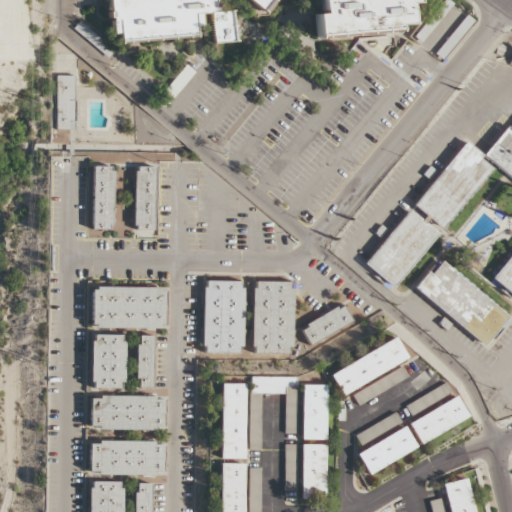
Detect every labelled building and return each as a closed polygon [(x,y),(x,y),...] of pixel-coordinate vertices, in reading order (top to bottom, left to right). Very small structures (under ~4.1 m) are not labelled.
[(235,41),(234,11),(218,12),(217,0),(107,0),(110,33),(117,33),(118,42),(195,37),(195,29),(201,29),(200,14),(210,13),(212,43),(235,41)] [(248,0),(263,12),(272,0),(248,0)] [(314,0),(315,14),(309,14),(310,36),(393,32),(392,25),(406,24),(405,3),(411,3),(410,0),(314,0)] [(451,4),(446,0),(442,0),(415,38),(423,44),(451,4)] [(174,96),(194,72),(185,65),(165,89),(174,96)] [(55,75),(55,130),(74,130),(74,75),(55,75)] [(480,156),(511,182),(511,129),(506,124),(480,156)] [(411,205),(465,141),(481,154),(478,158),(491,169),(440,230),(411,205)] [(112,166),(91,166),(91,229),(112,229),(112,166)] [(132,166),(132,230),(154,230),(154,166),(132,166)] [(363,264),(408,210),(438,234),(392,289),(363,264)] [(511,297),(511,252),(490,279),(511,297)] [(413,289),(483,347),(507,317),(438,260),(413,289)] [(243,281),(201,281),(201,353),(243,353),(243,281)] [(250,354),(292,354),(292,281),(250,281),(250,354)] [(165,287),(90,287),(90,329),(165,329),(165,287)] [(352,321),(341,303),(299,328),(310,347),(352,321)] [(123,334),(88,334),(88,389),(123,389),(123,334)] [(134,388),(151,388),(151,335),(134,335),(134,388)] [(392,337),(328,376),(340,396),(404,357),(392,337)] [(399,367),(350,396),(356,406),(405,377),(399,367)] [(294,433),(295,377),(247,376),(247,450),(259,450),(259,394),(283,395),(283,433),(294,433)] [(442,383),(402,406),(408,416),(448,393),(442,383)] [(243,384),(219,384),(218,458),(242,458),(243,384)] [(324,386),(300,385),(299,439),(323,440),(324,386)] [(164,395),(88,395),(88,431),(164,431),(164,395)] [(452,396),(406,424),(418,444),(464,416),(452,396)] [(398,423),(392,412),(352,436),(359,446),(398,423)] [(401,427),(355,455),(366,475),(413,447),(401,427)] [(88,475),(162,475),(162,441),(88,441),(88,475)] [(294,445),(283,445),(283,491),(294,491),(294,445)] [(324,445),(300,445),(299,499),(323,499),(324,445)] [(241,511),(242,464),(218,464),(218,511),(241,511)] [(257,511),(258,469),(247,469),(246,511),(257,511)] [(472,511),(464,479),(441,484),(447,511),(472,511)] [(87,511),(122,511),(122,481),(87,481),(87,511)] [(150,511),(151,483),(132,483),(132,511),(150,511)] [(442,511),(439,499),(428,502),(430,511),(442,511)]
